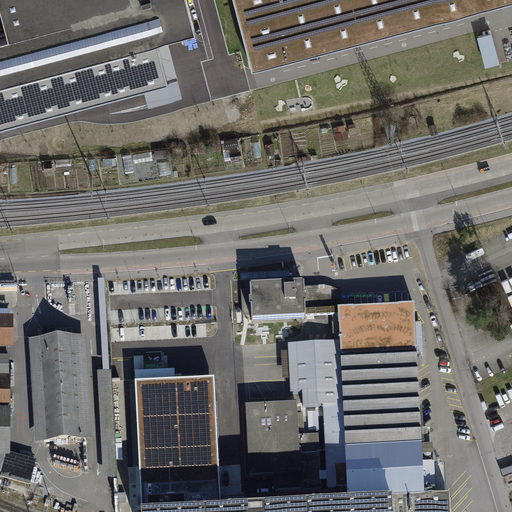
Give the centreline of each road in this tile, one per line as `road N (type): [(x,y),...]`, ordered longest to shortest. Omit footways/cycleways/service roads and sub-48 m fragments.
road 1 (primary): [(511,164),(406,192),(33,256)]
road 2 (primary): [(33,256),(220,250),(511,194)]
